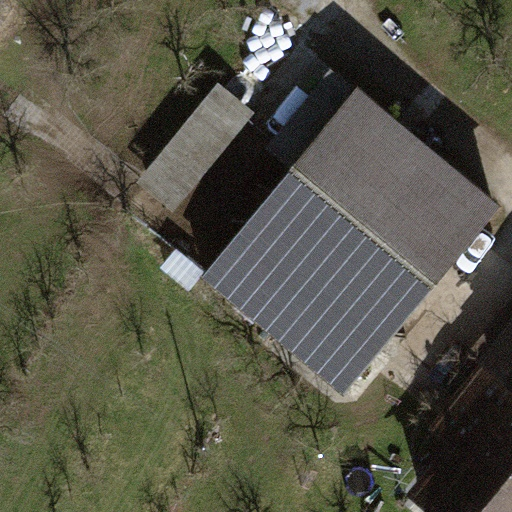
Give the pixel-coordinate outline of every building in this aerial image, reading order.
[(0,0),(0,26),(13,5),(4,0),(0,0)] [(214,77),(142,185),(180,210),(252,102),(214,77)] [(351,104),(198,291),(343,409),(496,221),(351,104)] [(210,260),(298,159),(253,120),(165,221),(210,260)] [(511,511),(511,330),(424,440),(441,454),(400,506),(407,511),(511,511)]
